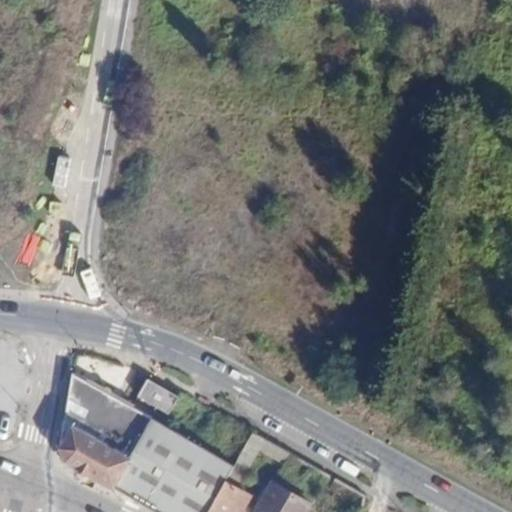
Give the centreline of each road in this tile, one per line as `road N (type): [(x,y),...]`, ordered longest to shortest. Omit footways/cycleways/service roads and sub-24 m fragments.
road 1 (primary): [(478,511),(216,367),(59,319)]
road 2 (residential): [(59,319),(113,0)]
road 3 (residential): [(29,475),(59,319)]
